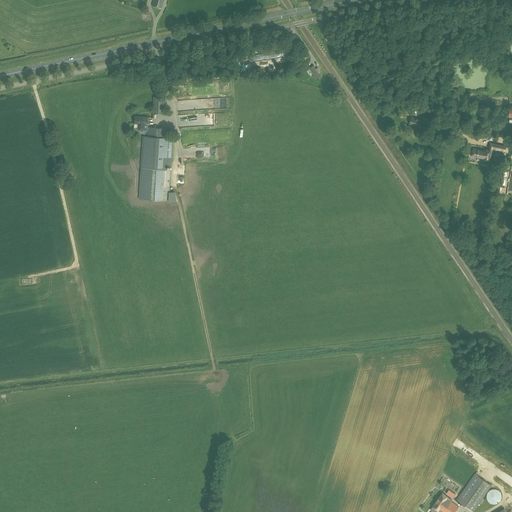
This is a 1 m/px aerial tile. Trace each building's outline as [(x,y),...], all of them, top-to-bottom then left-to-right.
[(163,0),(152,0),(151,5),(161,8),(163,0)] [(321,76),(318,72),(320,71),(317,67),(316,68),(313,65),(309,68),(317,78),(321,76)] [(153,112),(162,112),(162,96),(153,96),(153,112)] [(148,117),(135,116),(134,123),(138,123),(137,130),(148,131),(147,136),(143,136),(139,198),(169,200),(171,169),(166,169),(166,165),(171,165),(173,137),(168,137),(168,128),(147,127),(148,117)] [(423,116),(423,119),(411,116),(409,123),(418,126),(421,127),(423,121),(426,122),(427,117),(423,116)] [(473,148),(471,155),(484,158),(483,159),(490,160),(492,148),(495,148),(495,149),(499,150),(499,149),(504,150),(505,146),(490,143),(489,150),(485,149),(484,150),(473,148)] [(456,478),(460,481),(465,471),(461,469),(456,478)] [(475,473),(456,500),(473,511),(491,485),(475,473)] [(501,497),(501,496),(501,494),(500,493),(500,492),(499,491),(497,490),(496,489),(495,489),(493,489),(492,489),(491,490),(490,490),(489,491),(488,492),(487,493),(487,495),(487,496),(487,498),(487,499),(488,500),(489,501),(490,502),(491,503),(492,503),(494,503),(495,503),(496,503),(498,502),(499,501),(500,500),(500,499),(501,497)] [(454,511),(459,506),(451,501),(452,499),(442,493),(433,507),(438,510),(440,511),(441,511),(442,511),(454,511)]
